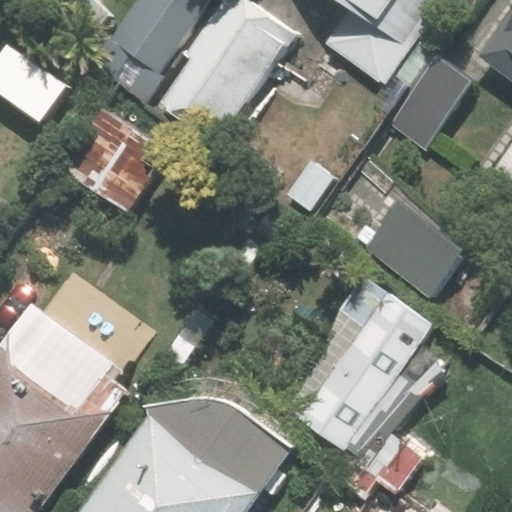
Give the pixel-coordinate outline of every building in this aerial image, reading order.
[(207,108),(243,134),(314,34),(267,0),(147,0),(116,43),(171,82),(160,97),(196,123),(207,108)] [(339,48),(398,91),(465,0),(358,0),(369,8),(339,48)] [(511,27),(506,35),(496,28),(480,48),(504,66),(511,55),(511,27)] [(186,157),(118,107),(71,170),(139,221),(186,157)] [(414,191),(374,244),(442,295),(482,243),(414,191)] [(0,511),(62,511),(149,394),(128,378),(162,332),(74,267),(0,368),(0,511)] [(455,325),(391,279),(291,415),(268,398),(259,410),(314,450),(330,429),(362,452),(455,325)] [(265,511),(311,451),(246,403),(174,406),(96,511),(265,511)] [(396,511),(440,455),(398,423),(329,511),(396,511)]
